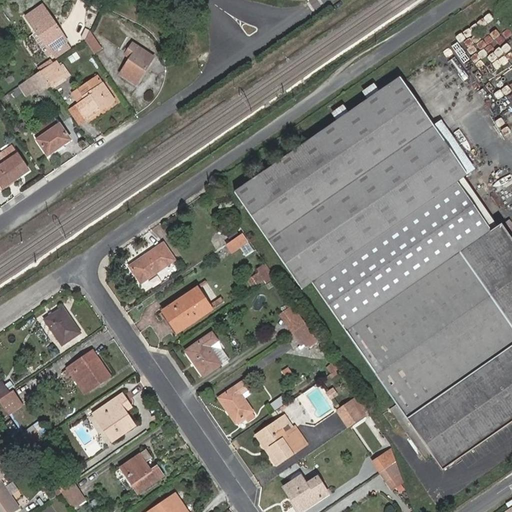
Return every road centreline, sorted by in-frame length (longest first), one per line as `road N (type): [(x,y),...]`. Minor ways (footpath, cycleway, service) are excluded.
road 1 (residential): [(459,0),(80,259)]
road 2 (residential): [(252,511),(80,259)]
road 3 (residential): [(0,222),(242,57)]
